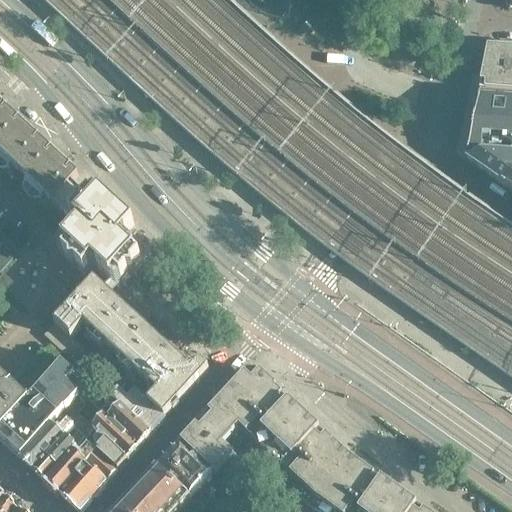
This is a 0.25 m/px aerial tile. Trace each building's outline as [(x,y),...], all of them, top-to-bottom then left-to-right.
[(67,21),(86,0),(53,0),(50,4),(67,21)] [(89,40),(114,13),(99,0),(93,0),(71,24),(89,40)] [(177,0),(139,0),(160,19),(177,0)] [(201,57),(234,21),(210,0),(177,0),(160,19),(201,57)] [(109,60),(135,32),(117,16),(92,43),(109,60)] [(274,59),(234,21),(201,57),(242,95),(274,59)] [(130,79),(155,52),(138,35),(113,63),(130,79)] [(511,96),(511,48),(507,48),(507,54),(489,52),(480,94),(511,96)] [(151,99),(176,71),(159,55),(133,82),(151,99)] [(285,133),(316,95),(274,59),(242,95),(262,112),(283,131),(285,133)] [(172,118),(197,91),(180,74),(155,102),(172,118)] [(194,137),(218,110),(201,94),(176,121),(194,137)] [(382,149),(361,132),(316,95),(285,133),(304,150),(326,168),(347,185),(345,188),(347,191),(382,149)] [(511,101),(479,99),(467,162),(511,194),(511,101)] [(0,131),(13,117),(0,105),(0,131)] [(216,156),(240,129),(222,113),(198,140),(216,156)] [(45,147),(40,143),(13,117),(0,131),(0,163),(5,168),(9,164),(20,174),(45,147)] [(238,175),(262,147),(243,132),(219,159),(238,175)] [(78,178),(45,147),(20,174),(31,185),(27,189),(37,198),(41,194),(53,205),(72,185),(78,178)] [(260,194),(284,165),(265,150),(241,178),(260,194)] [(283,212),(307,184),(305,183),(287,168),(264,197),(283,212)] [(472,224),(461,217),(466,209),(423,178),(391,222),(398,227),(433,253),(446,261),(472,224)] [(74,225),(93,205),(72,185),(53,205),(74,225)] [(312,236),(336,206),(310,187),(286,215),(312,236)] [(106,347),(114,354),(152,389),(159,396),(185,367),(111,298),(116,293),(129,279),(134,279),(134,274),(149,257),(129,240),(135,234),(101,203),(96,208),(93,205),(74,225),(82,232),(65,250),(70,255),(65,260),(72,266),(73,271),(78,271),(86,279),(94,269),(112,286),(109,289),(105,293),(95,283),(44,338),(74,365),(85,352),(88,354),(89,352),(95,358),(106,347)] [(438,272),(446,261),(433,253),(398,227),(391,222),(378,239),(397,252),(417,267),(421,269),(439,283),(441,281),(446,285),(465,297),(470,300),(470,301),(473,296),(438,272)] [(375,283),(397,252),(378,239),(376,242),(372,238),(369,241),(370,242),(351,261),(351,260),(348,263),(353,267),(368,278),(375,283)] [(0,274),(15,258),(6,249),(0,255),(0,274)] [(394,297),(417,267),(397,252),(375,283),(394,297)] [(418,314),(439,283),(421,269),(399,300),(418,314)] [(0,292),(3,296),(14,285),(4,276),(0,280),(0,292)] [(442,330),(465,297),(446,285),(422,317),(442,330)] [(466,346),(488,313),(470,301),(470,300),(446,334),(466,346)] [(13,388),(0,375),(0,313),(6,308),(0,302),(0,432),(43,387),(40,384),(62,360),(49,349),(13,388)] [(489,364),(511,328),(511,326),(494,316),(470,352),(489,364)] [(511,378),(511,340),(495,367),(511,378)] [(104,366),(114,354),(106,347),(95,358),(89,352),(88,354),(76,367),(95,384),(108,370),(104,366)] [(164,421),(205,377),(209,373),(200,364),(192,373),(185,367),(159,396),(152,389),(148,394),(154,399),(148,406),(125,384),(124,385),(113,374),(99,389),(101,390),(100,390),(110,400),(122,410),(152,437),(165,422),(164,421)] [(60,418),(67,411),(88,389),(62,366),(43,387),(0,432),(0,441),(21,460),(60,418)] [(263,464),(305,418),(289,403),(290,402),(284,396),(282,398),(282,397),(275,391),(277,389),(261,375),(252,384),(245,377),(217,406),(209,415),(214,419),(201,433),(196,429),(181,445),(212,474),(216,477),(227,466),(237,475),(245,466),(224,447),(232,438),(233,437),(243,426),(257,439),(247,450),(263,464)] [(152,437),(122,410),(110,400),(104,406),(94,397),(88,403),(140,450),(152,437)] [(128,464),(140,450),(88,403),(76,417),(81,421),(92,431),(83,443),(98,456),(118,474),(128,464)] [(33,472),(64,439),(72,430),(73,429),(60,418),(21,460),(33,472)] [(310,508),(350,460),(327,439),(329,437),(322,431),(320,432),(305,418),(263,464),(278,478),(288,467),(302,480),(292,491),(307,505),(310,508)] [(46,485),(77,452),(83,443),(92,431),(81,421),(73,429),(72,430),(78,435),(70,445),(64,439),(33,472),(46,485)] [(59,497),(60,497),(87,467),(98,456),(83,443),(77,452),(46,485),(59,497)] [(212,474),(181,445),(181,446),(168,461),(157,472),(158,472),(186,498),(187,497),(189,500),(200,488),(212,474)] [(118,474),(98,456),(87,467),(107,486),(118,475),(118,474)] [(388,511),(400,496),(383,483),(384,481),(376,476),(375,478),(350,460),(310,508),(313,510),(315,511),(337,511),(339,511),(340,511),(388,511)] [(76,511),(83,511),(107,486),(87,467),(60,497),(76,511)] [(177,511),(189,500),(187,497),(186,498),(158,472),(119,511),(177,511)] [(422,511),(400,496),(388,511),(422,511)] [(294,511),(280,499),(272,499),(272,508),(276,511),(294,511)] [(0,511),(9,511),(0,503),(0,511)]
